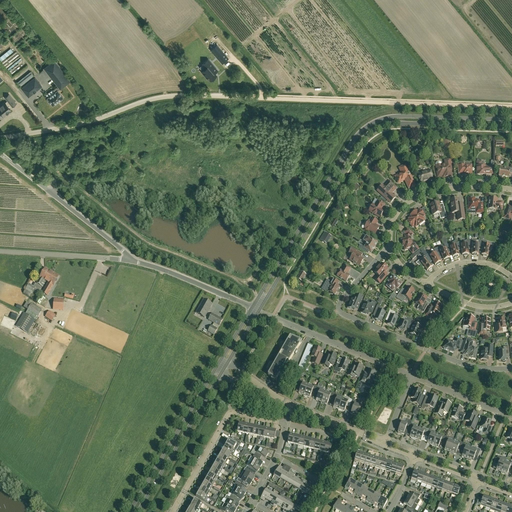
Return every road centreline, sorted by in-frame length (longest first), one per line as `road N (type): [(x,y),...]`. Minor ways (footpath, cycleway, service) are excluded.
road 1 (tertiary): [(511,119),(396,116),(365,125),(252,307)]
road 2 (tertiary): [(258,310),(374,128),(397,121),(511,126)]
road 3 (track): [(228,95),(511,106)]
road 4 (tertiary): [(252,307),(129,511)]
road 5 (unclassified): [(0,138),(98,119),(138,102),(228,95)]
road 6 (residential): [(426,349),(339,309),(390,247)]
road 7 (residential): [(286,424),(230,413),(172,511)]
road 8 (unclassified): [(129,260),(0,154)]
road 9 (tertiary): [(139,511),(222,374)]
road 10 (residential): [(390,247),(397,212),(417,197),(511,189)]
road 11 (residential): [(412,376),(272,315)]
road 12 (unclassified): [(252,307),(129,260)]
road 13 (unclassified): [(129,260),(0,251)]
